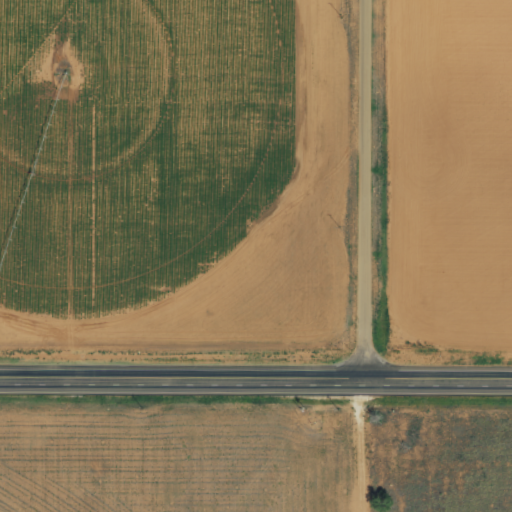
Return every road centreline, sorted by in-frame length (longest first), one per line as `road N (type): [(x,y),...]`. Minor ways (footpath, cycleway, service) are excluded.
road 1 (primary): [(511,376),(0,375)]
road 2 (residential): [(363,376),(363,0)]
